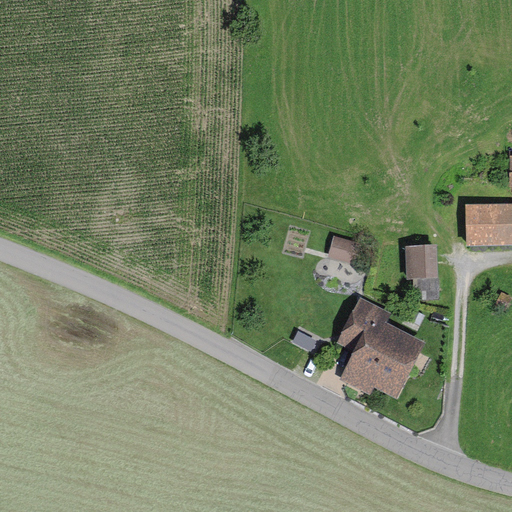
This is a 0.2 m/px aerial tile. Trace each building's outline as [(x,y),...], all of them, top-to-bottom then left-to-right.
[(455,156),(455,166),(472,167),(473,157),(455,156)] [(461,234),(511,237),(511,202),(509,202),(463,199),(461,234)] [(336,234),(330,254),(357,261),(363,242),(336,234)] [(413,281),(415,298),(437,296),(433,250),(408,252),(410,282),(413,281)] [(491,288),(485,297),(494,302),(500,293),(491,288)] [(353,368),(392,388),(412,349),(375,329),(382,316),(363,307),(347,337),(361,344),(363,350),(353,368)]
